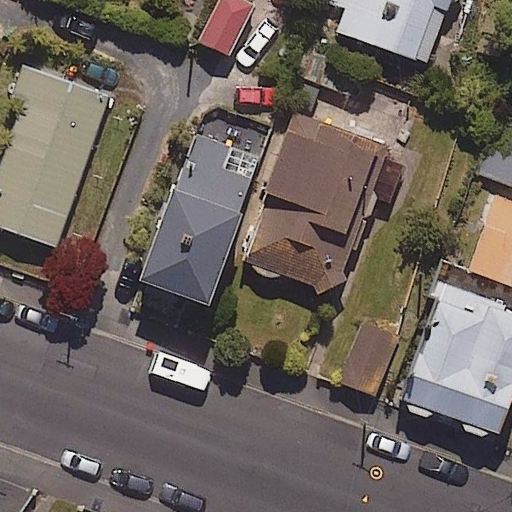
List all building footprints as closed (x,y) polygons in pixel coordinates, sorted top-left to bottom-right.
[(253,2),(248,0),(215,0),(198,37),(230,52),(253,2)] [(446,0),(341,0),(332,28),(424,61),(446,0)] [(109,92),(20,61),(0,117),(0,222),(57,242),(109,92)] [(390,200),(405,164),(385,156),(389,148),(297,109),(265,184),(274,188),(245,256),(335,294),(377,194),(390,200)] [(511,118),(490,111),(470,170),(511,183),(511,118)] [(259,156),(194,133),(143,273),(208,296),(259,156)] [(511,200),(492,194),(468,270),(511,283),(511,200)] [(511,315),(442,290),(400,405),(428,415),(430,409),(462,421),(460,428),(492,440),(511,384),(511,315)] [(396,336),(342,316),(320,374),(374,394),(396,336)]
